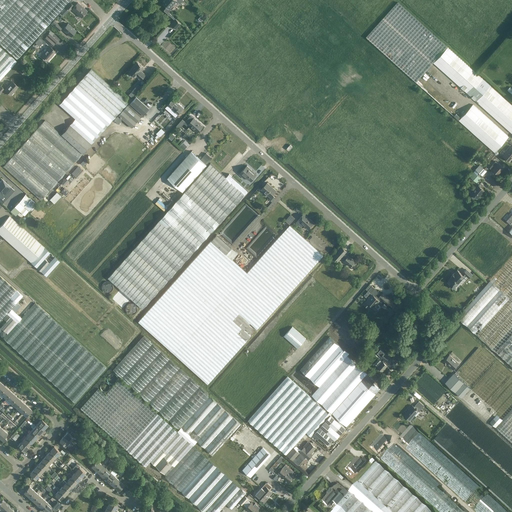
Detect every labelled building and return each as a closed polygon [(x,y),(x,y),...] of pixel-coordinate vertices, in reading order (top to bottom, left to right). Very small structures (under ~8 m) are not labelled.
[(0,0),(0,43),(17,59),(70,0),(0,0)] [(180,3),(180,4),(183,0),(164,0),(162,2),(167,7),(164,10),(170,15),(166,12),(177,0),(180,3)] [(78,2),(74,6),(73,6),(74,5),(70,2),(66,7),(69,10),(71,8),(81,17),(87,11),(78,2)] [(397,2),(366,37),(416,82),(433,63),(511,133),(511,132),(511,104),(448,47),(398,2),(397,2)] [(176,19),(171,25),(176,29),(181,23),(176,19)] [(59,30),(62,27),(54,20),(51,23),(59,30)] [(68,23),(62,29),(63,30),(63,29),(70,35),(70,36),(76,30),(75,30),(68,24),(68,23)] [(44,39),(53,46),(58,41),(49,33),(44,39)] [(0,46),(0,79),(17,61),(0,46)] [(47,61),(55,51),(50,46),(41,55),(47,61)] [(137,63),(129,71),(136,77),(137,76),(141,80),(145,75),(141,71),(143,68),(137,63)] [(423,75),(427,79),(436,70),(432,66),(423,75)] [(129,102),(91,68),(59,104),(75,118),(69,124),(70,125),(61,134),(45,120),(3,167),(41,200),(82,153),(129,102)] [(11,95),(18,86),(12,81),(5,90),(11,95)] [(132,96),(141,86),(138,83),(129,94),(132,96)] [(118,116),(119,116),(131,127),(148,108),(135,97),(118,116)] [(178,115),(184,108),(173,98),(167,105),(178,115)] [(473,104),(462,116),(459,120),(494,152),(509,136),(473,104)] [(203,126),(194,118),(191,116),(190,118),(185,124),(187,126),(188,124),(198,132),(203,126)] [(160,136),(165,132),(161,128),(156,134),(159,137),(160,136)] [(168,178),(182,191),(212,158),(206,153),(201,159),(192,151),(168,178)] [(498,174),(504,168),(498,163),(495,161),(490,168),(492,170),(493,170),(498,174)] [(185,261),(248,191),(229,173),(226,177),(210,163),(108,278),(142,309),(185,261)] [(476,169),(483,175),(487,171),(480,164),(476,169)] [(250,180),(256,174),(246,165),(238,174),(243,178),(245,176),(250,180)] [(77,166),(71,173),(77,178),(83,171),(77,166)] [(477,183),(481,178),(474,171),(469,176),(477,183)] [(74,179),(69,175),(61,184),(65,187),(68,184),(69,185),(74,179)] [(2,179),(0,181),(0,192),(3,196),(8,191),(10,192),(12,189),(11,188),(2,179)] [(261,189),(262,189),(264,192),(270,197),(276,190),(267,182),(261,189)] [(478,198),(485,190),(481,187),(483,185),(481,182),(472,193),(478,198)] [(65,196),(69,191),(64,187),(61,192),(65,196)] [(54,204),(61,196),(57,192),(50,200),(54,204)] [(19,202),(24,207),(22,210),(23,211),(23,212),(25,214),(29,210),(29,211),(35,203),(25,194),(19,202)] [(289,223),(296,218),(292,214),(286,219),(289,223)] [(308,229),(314,223),(309,218),(308,220),(302,215),(296,222),(301,226),(303,224),(308,229)] [(46,276),(60,261),(36,240),(9,216),(0,226),(0,234),(23,255),(36,267),(41,272),(46,276)] [(244,330),(245,329),(249,324),(250,323),(257,329),(323,255),(290,225),(247,272),(232,260),(226,254),(232,248),(217,234),(138,322),(208,384),(251,336),(244,330)] [(350,267),(354,262),(347,256),(344,253),(346,252),(341,247),(332,257),(337,261),(340,258),(343,261),(350,267)] [(226,254),(232,260),(238,253),(232,248),(226,254)] [(467,306),(457,317),(511,365),(511,256),(472,301),(467,306)] [(464,276),(465,274),(469,278),(472,275),(466,269),(463,272),(464,273),(462,274),(458,270),(455,273),(454,272),(452,275),(453,276),(449,280),(452,283),(450,286),(453,288),(456,285),(455,285),(458,282),(459,282),(462,279),(461,278),(464,276)] [(22,318),(15,312),(20,307),(21,306),(17,303),(23,296),(0,275),(0,321),(3,318),(6,321),(4,324),(3,323),(0,325),(0,326),(1,328),(0,328),(6,332),(7,334),(3,338),(44,374),(75,403),(106,367),(35,303),(22,318)] [(372,286),(368,291),(364,295),(366,297),(370,293),(372,295),(367,301),(364,304),(368,308),(370,304),(374,307),(381,299),(391,309),(395,305),(382,293),(381,294),(372,286)] [(292,327),(284,336),(297,348),(306,339),(292,327)] [(144,335),(113,370),(179,429),(181,427),(213,455),(241,424),(210,396),(210,395),(144,335)] [(288,376),(285,379),(272,394),(268,399),(248,421),(278,447),(282,450),(286,455),(293,447),(306,433),(311,437),(314,433),(319,437),(328,445),(333,439),(335,440),(346,428),(331,415),(332,414),(347,427),(380,389),(373,383),(365,376),(367,373),(347,356),(350,353),(345,349),(344,349),(330,337),(300,369),(319,387),(312,395),(329,411),(328,413),(288,376)] [(511,373),(480,345),(454,373),(445,383),(462,397),(464,394),(467,397),(466,398),(465,399),(497,429),(511,441),(511,373)] [(382,371),(387,365),(388,366),(390,364),(390,365),(391,364),(393,366),(395,364),(391,360),(392,359),(384,353),(381,356),(384,359),(377,367),(382,371)] [(444,361),(453,369),(459,363),(450,355),(444,361)] [(368,373),(367,373),(365,376),(373,383),(375,380),(368,373)] [(151,461),(156,465),(164,457),(173,465),(175,466),(165,477),(204,511),(219,511),(224,507),(228,511),(232,509),(246,493),(168,423),(119,379),(106,394),(98,388),(80,408),(146,467),(151,461)] [(5,385),(0,390),(0,392),(4,397),(10,390),(5,385)] [(10,390),(4,397),(10,401),(16,395),(10,390)] [(16,395),(10,401),(15,406),(21,400),(16,395)] [(21,400),(15,406),(21,411),(26,405),(21,400)] [(419,412),(424,406),(419,401),(414,407),(413,406),(404,416),(409,421),(412,418),(413,420),(416,416),(415,415),(418,411),(419,412)] [(26,405),(21,411),(26,416),(32,410),(26,405)] [(11,424),(9,427),(11,429),(15,425),(2,413),(0,415),(6,420),(4,422),(6,424),(7,422),(10,424),(11,424)] [(42,419),(37,424),(43,430),(48,424),(42,419)] [(37,424),(32,429),(39,435),(43,430),(37,424)] [(400,438),(406,443),(408,446),(419,435),(410,427),(400,438)] [(32,429),(28,435),(34,440),(39,435),(32,429)] [(68,431),(64,436),(70,441),(73,437),(75,439),(77,436),(72,431),(70,433),(68,431)] [(420,434),(419,435),(408,446),(406,449),(465,502),(474,510),(476,511),(506,511),(487,495),(484,498),(476,491),(479,487),(420,434)] [(28,435),(23,440),(29,446),(34,440),(28,435)] [(64,436),(59,440),(66,446),(69,442),(72,445),(73,444),(73,443),(70,441),(64,436)] [(376,452),(386,441),(380,436),(371,447),(376,452)] [(24,451),(29,446),(23,440),(18,445),(24,451)] [(300,451),(306,456),(308,459),(312,454),(310,453),(316,447),(310,442),(305,448),(304,447),(300,451)] [(461,511),(457,508),(436,489),(440,485),(409,458),(394,444),(380,459),(395,473),(438,511),(461,511)] [(54,446),(50,451),(59,459),(60,458),(57,456),(59,453),(62,456),(64,454),(65,452),(62,449),(60,451),(54,446)] [(263,447),(242,470),(250,477),(271,455),(263,447)] [(299,452),(293,447),(286,455),(298,465),(306,456),(300,451),(299,452)] [(50,451),(46,455),(55,464),(56,463),(53,460),(55,457),(58,460),(59,459),(50,451)] [(46,455),(42,460),(51,468),(52,467),(49,465),(51,462),(54,465),(55,464),(46,455)] [(164,457),(156,465),(165,474),(173,465),(164,457)] [(361,467),(366,461),(361,457),(359,460),(357,458),(354,461),(354,462),(348,469),(354,474),(360,466),(361,467)] [(42,460),(38,464),(47,472),(48,472),(45,469),(47,466),(50,469),(51,468),(42,460)] [(91,466),(96,470),(101,464),(97,460),(91,466)] [(275,469),(280,463),(277,460),(272,467),(275,469)] [(343,498),(336,506),(330,511),(429,511),(375,463),(357,483),(343,498)] [(38,464),(34,469),(43,477),(44,476),(41,474),(43,471),(46,474),(47,472),(38,464)] [(73,468),(72,469),(81,477),(85,473),(79,468),(80,467),(77,464),(75,466),(78,468),(76,471),(73,468)] [(101,464),(96,470),(100,474),(106,468),(101,464)] [(294,477),(291,474),(294,471),(285,464),(278,472),(279,472),(278,473),(280,475),(281,474),(286,479),(286,480),(288,482),(294,477)] [(106,468),(100,474),(105,478),(110,472),(113,469),(111,467),(109,470),(106,468)] [(34,469),(30,473),(36,479),(39,475),(42,478),(43,477),(34,469)] [(69,473),(68,473),(77,482),(81,477),(72,469),(71,470),(74,473),(72,476),(69,473)] [(110,472),(105,478),(109,482),(115,476),(117,473),(115,472),(113,474),(110,472)] [(65,477),(64,478),(73,486),(77,482),(68,473),(67,475),(70,477),(68,480),(65,477)] [(114,486),(119,480),(118,478),(115,476),(109,482),(114,486)] [(61,482),(60,482),(69,491),(73,486),(64,478),(63,479),(66,482),(64,484),(61,482)] [(124,484),(119,480),(114,486),(118,490),(124,484)] [(57,486),(56,487),(65,495),(69,491),(60,482),(59,483),(62,486),(60,489),(57,486)] [(265,483),(261,488),(256,494),(257,495),(260,498),(260,499),(260,500),(263,503),(264,502),(267,499),(267,498),(266,497),(271,491),(269,490),(272,486),(268,483),(265,483)] [(24,492),(28,496),(34,490),(29,486),(24,492)] [(58,491),(55,494),(61,500),(65,495),(56,487),(55,488),(58,491)] [(34,490),(28,496),(33,500),(39,494),(38,494),(41,491),(39,490),(36,492),(34,490)] [(327,506),(331,501),(336,506),(343,498),(334,490),(331,493),(330,491),(327,494),(327,495),(321,502),(327,506)] [(39,494),(33,500),(37,504),(43,498),(39,494)] [(242,505),(248,499),(245,496),(239,502),(242,505)] [(42,508),(47,502),(46,500),(43,498),(37,504),(42,508)] [(0,501),(0,506),(4,510),(8,505),(2,500),(0,501)] [(59,502),(56,500),(52,505),(53,506),(52,508),(55,511),(61,504),(59,502)] [(110,501),(107,506),(117,511),(118,511),(115,510),(117,506),(120,508),(122,506),(118,504),(117,505),(110,501)] [(47,502),(42,508),(45,511),(46,511),(52,506),(47,502)] [(256,511),(258,510),(258,509),(260,507),(255,503),(254,504),(252,502),(246,508),(251,511),(256,511)]
